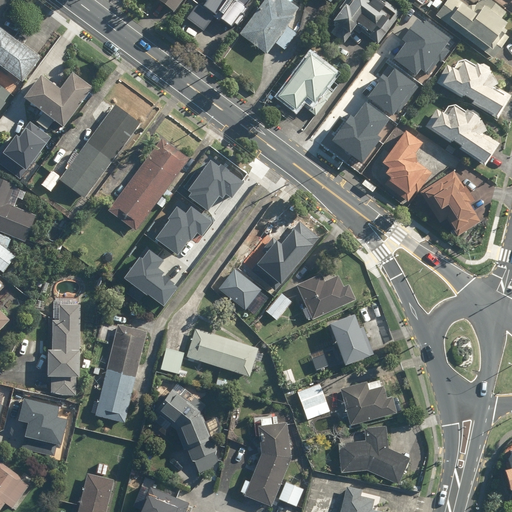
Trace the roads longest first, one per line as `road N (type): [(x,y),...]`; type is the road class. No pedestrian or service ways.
road 1 (secondary): [(73,0),(362,217)]
road 2 (secondary): [(362,217),(446,267),(478,306)]
road 3 (secondary): [(432,344),(362,217)]
